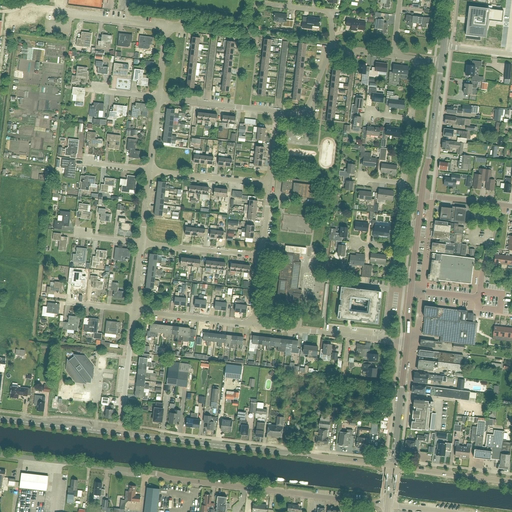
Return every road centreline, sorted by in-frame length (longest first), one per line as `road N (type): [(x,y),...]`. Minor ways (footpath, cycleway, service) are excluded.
road 1 (unclassified): [(387,505),(0,454)]
road 2 (tertiary): [(392,466),(119,432)]
road 3 (residential): [(159,98),(167,26),(54,8)]
road 4 (tertiary): [(407,341),(421,195)]
road 5 (tertiary): [(421,195),(441,62)]
road 6 (residential): [(385,339),(253,325)]
road 7 (tertiary): [(392,466),(407,341)]
road 8 (residential): [(119,432),(134,311)]
road 9 (tertiary): [(511,481),(392,466)]
